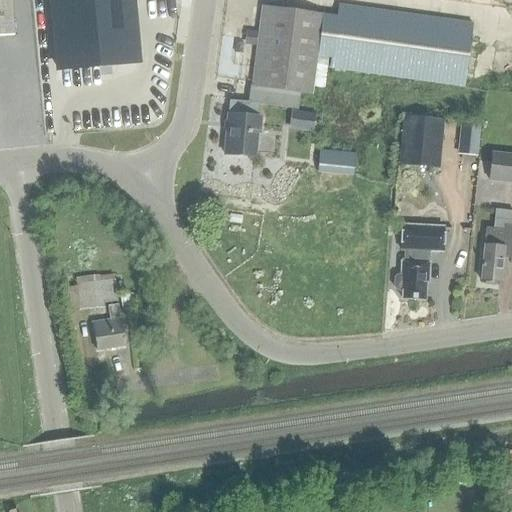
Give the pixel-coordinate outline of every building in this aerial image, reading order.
[(0,0),(0,36),(13,36),(10,0),(0,0)] [(131,0),(50,0),(57,70),(137,62),(131,0)] [(261,7),(251,86),(269,89),(267,105),(296,109),(298,93),(311,94),(316,56),(332,58),(330,69),(463,87),(472,23),(339,5),(337,17),(261,7)] [(248,33),(247,45),(255,46),(256,34),(248,33)] [(370,105),(382,106),(382,98),(371,97),(370,105)] [(230,101),(228,116),(224,155),(254,158),(257,133),(259,133),(260,117),(254,117),(256,104),(230,101)] [(300,129),(312,130),(314,114),(302,113),(300,129)] [(401,150),(399,168),(441,171),(445,122),(430,120),(404,118),(401,150)] [(478,126),(461,124),(458,153),(475,155),(478,126)] [(315,171),(353,172),(353,151),(316,150),(315,171)] [(511,154),(491,152),(488,182),(511,184),(511,154)] [(511,211),(494,210),(492,229),(486,229),(481,280),(500,282),(504,243),(511,244),(511,226),(511,227),(511,214),(511,211)] [(401,299),(424,300),(425,283),(428,283),(430,252),(441,252),(443,227),(402,225),(400,250),(404,250),(404,261),(400,261),(400,275),(396,275),(393,277),(393,287),(396,290),(399,290),(399,291),(401,291),(401,299)] [(65,288),(67,312),(102,308),(102,303),(116,301),(113,275),(99,276),(98,275),(75,277),(76,287),(65,288)] [(91,323),(95,351),(123,347),(119,319),(91,323)] [(507,490),(508,467),(494,466),(492,492),(506,492),(507,490)]
